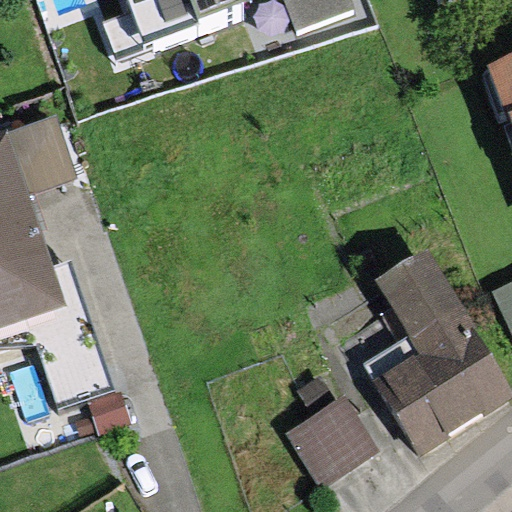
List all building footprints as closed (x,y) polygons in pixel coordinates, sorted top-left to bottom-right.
[(127,0),(146,50),(240,15),(234,0),(127,0)] [(511,89),(496,95),(511,140),(511,89)] [(0,184),(0,332),(49,315),(0,184)] [(410,459),(498,404),(418,278),(380,303),(427,377),(378,408),(410,459)] [(511,351),(511,294),(486,307),(509,353),(511,351)] [(370,463),(340,411),(284,443),(314,495),(370,463)]
